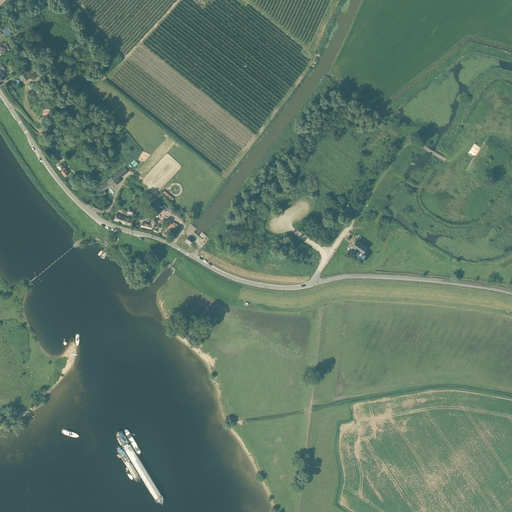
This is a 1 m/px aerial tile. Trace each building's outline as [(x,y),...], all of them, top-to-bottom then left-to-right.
[(4,44),(0,46),(0,50),(3,54),(3,55),(9,51),(7,48),(4,44)] [(23,82),(29,78),(31,77),(27,70),(19,75),(23,82)] [(469,170),(472,165),(487,140),(490,135),(489,135),(485,141),(482,146),(478,144),(478,143),(476,143),(476,144),(482,147),(476,157),(470,153),(470,154),(471,155),(472,155),(475,157),(471,163),(472,163),(468,169),(469,170)] [(493,144),(487,140),(472,165),(478,169),(493,144)] [(51,150),(56,146),(52,141),(47,145),(51,150)] [(57,167),(65,177),(69,174),(65,168),(67,167),(64,163),(65,163),(64,162),(62,164),(57,167)] [(124,175),(129,171),(125,166),(120,171),(124,175)] [(104,190),(115,182),(111,177),(96,189),(102,196),(106,193),(104,190)] [(174,198),(164,191),(163,193),(172,200),(174,198)] [(153,217),(164,209),(166,212),(171,208),(168,205),(166,207),(161,201),(154,206),(149,210),(153,217)] [(130,215),(132,216),(132,214),(134,215),(136,209),(128,207),(126,218),(124,217),(115,214),(113,220),(122,223),(132,226),(133,220),(129,219),(130,215)] [(172,210),(171,208),(166,212),(170,215),(178,219),(180,214),(172,210)] [(141,227),(152,230),(152,228),(154,228),(155,226),(156,227),(158,220),(153,218),(151,224),(148,223),(147,224),(142,223),(141,227)] [(170,229),(174,231),(177,227),(177,228),(179,225),(173,222),(172,224),(173,225),(170,229)] [(358,232),(352,241),(366,249),(371,240),(358,232)] [(190,245),(191,245),(194,242),(188,237),(185,241),(190,245)]
